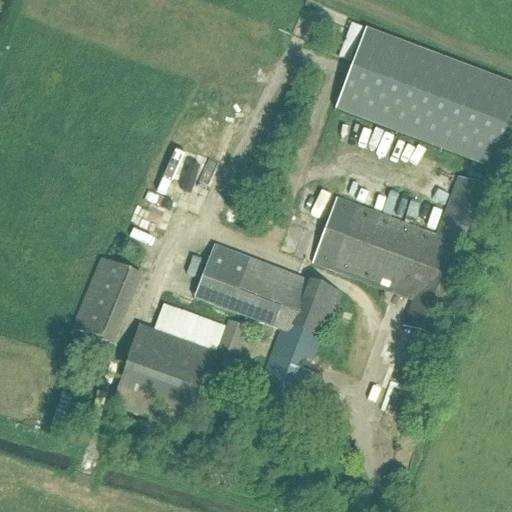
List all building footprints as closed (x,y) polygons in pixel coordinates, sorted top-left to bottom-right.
[(511,143),(511,88),(364,33),(333,113),(500,176),(511,143)] [(439,343),(494,194),(456,180),(435,237),(336,201),(311,268),(411,304),(402,329),(439,343)] [(341,297),(249,263),(212,249),(193,301),(229,314),(280,334),(252,409),(281,420),(281,419),(297,425),(307,402),(297,398),(300,389),(302,390),(308,374),(299,371),(303,361),(312,364),(322,337),(325,338),(341,297)] [(101,260),(73,329),(113,345),(141,276),(101,260)] [(235,365),(247,331),(227,324),(215,358),(235,365)] [(366,384),(384,390),(402,339),(385,333),(366,384)] [(131,358),(121,388),(195,412),(205,382),(131,358)]
